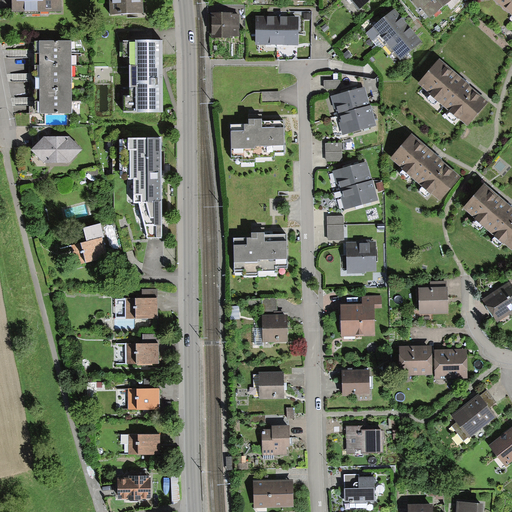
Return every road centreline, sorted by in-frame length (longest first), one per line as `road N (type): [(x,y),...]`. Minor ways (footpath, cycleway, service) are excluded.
road 1 (secondary): [(196,511),(187,0)]
road 2 (residential): [(319,511),(304,65)]
road 3 (residential): [(0,118),(88,471)]
